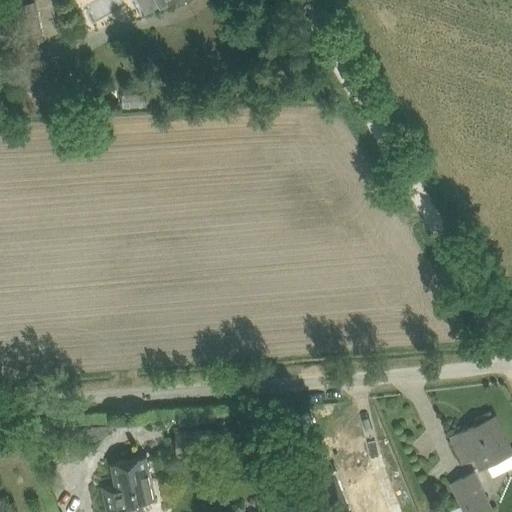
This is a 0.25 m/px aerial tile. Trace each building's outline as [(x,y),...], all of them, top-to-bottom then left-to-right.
[(139,0),(147,14),(161,6),(172,0),(139,0)] [(37,1),(14,5),(21,45),(44,41),(37,1)] [(42,22),(48,62),(71,58),(65,18),(42,22)] [(474,419),(476,423),(451,435),(464,463),(476,457),(481,469),(485,467),(511,453),(511,449),(495,414),(493,415),(491,411),(474,419)] [(198,414),(178,416),(179,426),(199,424),(198,414)] [(210,432),(176,434),(177,454),(211,453),(210,432)] [(403,511),(378,451),(354,461),(361,476),(336,487),(340,494),(320,502),(323,511),(351,511),(368,505),(370,511),(403,511)] [(107,511),(144,511),(142,502),(156,499),(147,456),(111,463),(116,483),(102,486),(107,511)] [(476,471),(450,482),(463,511),(490,511),(494,510),(476,471)]
